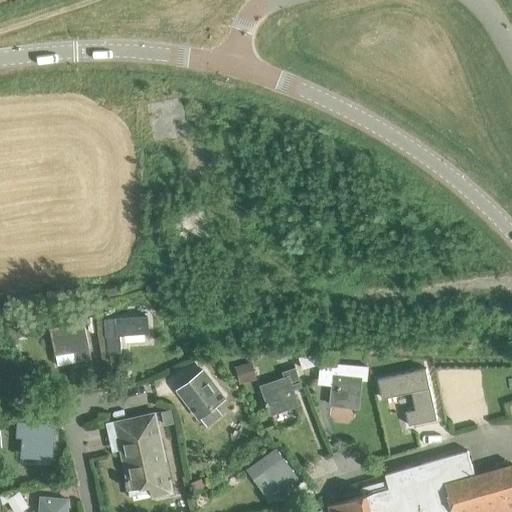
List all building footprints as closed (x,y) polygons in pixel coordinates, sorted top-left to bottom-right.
[(104,318),(106,353),(120,352),(119,335),(149,333),(148,315),(104,318)] [(90,358),(83,322),(49,329),(54,354),(74,350),(77,361),(90,358)] [(235,367),(240,384),(256,380),(250,362),(235,367)] [(358,407),(361,378),(365,378),(367,366),(338,366),(338,369),(320,367),(319,378),(325,379),(325,385),(332,385),(330,404),(358,407)] [(261,386),(271,414),(298,404),(292,385),(300,382),(295,367),(282,372),(284,377),(261,386)] [(222,415),(215,405),(225,397),(203,368),(177,389),(199,417),(200,416),(208,426),(222,415)] [(411,391),(415,409),(406,411),(409,425),(437,419),(426,368),(378,378),(382,397),(411,391)] [(161,411),(164,425),(174,423),(171,409),(161,411)] [(151,496),(172,491),(154,411),(106,421),(109,435),(116,433),(126,478),(124,478),(126,487),(128,487),(130,493),(150,489),(151,496)] [(21,453),(49,455),(51,425),(23,423),(21,453)] [(276,446),(246,468),(268,497),(297,477),(276,446)] [(454,511),(445,482),(474,474),(467,449),(385,473),(387,479),(361,486),(364,494),(329,504),(331,511),(454,511)] [(445,482),(454,511),(511,511),(511,464),(474,474),(445,482)] [(37,511),(65,511),(66,498),(39,496),(37,511)]
